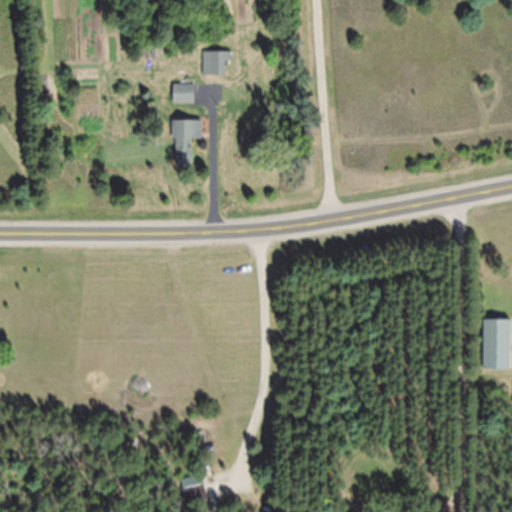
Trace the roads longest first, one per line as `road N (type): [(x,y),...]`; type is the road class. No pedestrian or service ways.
road 1 (secondary): [(511,199),(257,241),(0,241)]
road 2 (residential): [(334,232),(335,0)]
